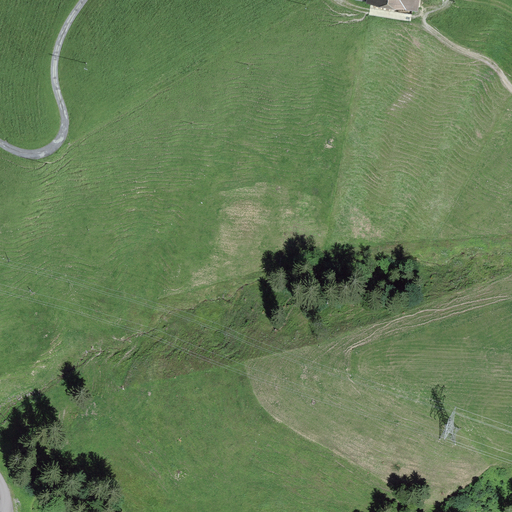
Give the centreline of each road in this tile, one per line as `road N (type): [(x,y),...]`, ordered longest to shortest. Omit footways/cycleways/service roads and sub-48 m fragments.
road 1 (track): [(0,141),(27,155),(59,143),(68,113),(58,64),(92,0)]
road 2 (track): [(452,0),(423,23),(491,65),(511,88)]
